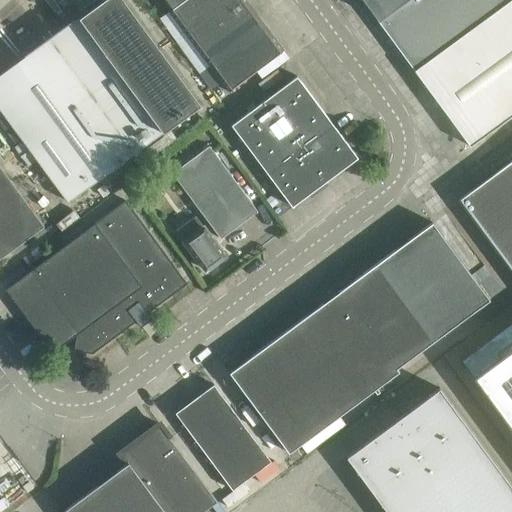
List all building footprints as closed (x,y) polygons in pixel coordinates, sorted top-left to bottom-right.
[(124,0),(102,0),(0,74),(0,107),(15,128),(8,133),(15,143),(22,138),(68,201),(201,104),(124,0)] [(161,0),(169,10),(168,11),(228,92),(285,49),(260,16),(259,17),(246,0),(161,0)] [(511,0),(363,0),(415,70),(470,145),(511,114),(511,0)] [(232,125),(280,190),(292,206),(358,157),(297,76),(232,125)] [(173,173),(209,222),(221,238),(258,211),(209,145),(173,173)] [(511,160),(458,200),(483,234),(511,273),(511,318),(463,355),(511,420),(511,160)] [(0,258),(6,255),(44,226),(5,173),(0,166),(0,258)] [(6,289),(53,352),(77,334),(75,350),(93,353),(137,320),(135,317),(144,310),(146,313),(187,283),(126,200),(6,289)] [(185,241),(206,270),(225,256),(196,216),(177,230),(185,241)] [(394,251),(386,257),(443,333),(451,328),(489,299),(444,238),(432,222),(394,251)] [(339,291),(396,368),(443,333),(386,257),(339,291)] [(268,344),(280,359),(328,424),(399,372),(396,368),(339,291),(268,344)] [(328,424),(280,359),(268,344),(230,372),(289,453),(328,424)] [(176,412),(233,490),(271,461),(214,384),(176,412)] [(511,511),(511,484),(440,387),(348,456),(387,511),(511,511)] [(129,462),(120,469),(152,511),(202,511),(218,500),(160,424),(121,453),(129,462)] [(152,511),(120,469),(64,510),(65,511),(152,511)]
